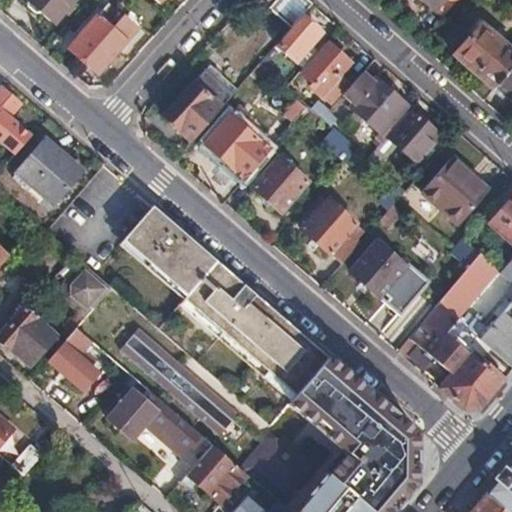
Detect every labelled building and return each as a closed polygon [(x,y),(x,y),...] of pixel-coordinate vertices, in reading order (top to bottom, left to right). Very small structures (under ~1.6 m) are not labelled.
[(25,0),(53,23),(73,0),(25,0)] [(310,5),(304,0),(287,0),(275,15),(290,28),(310,5)] [(438,6),(448,14),(459,0),(420,0),(434,11),(438,6)] [(69,49),(83,61),(121,18),(108,6),(69,49)] [(121,18),(83,61),(98,74),(136,30),(121,18)] [(305,19),(278,51),(294,65),(318,37),(314,32),(316,29),(305,19)] [(452,57),(482,84),(491,91),(493,88),(511,67),(511,54),(481,27),(452,57)] [(349,63),(326,43),(298,75),(310,86),(308,89),(320,99),(322,98),(329,104),(345,84),(338,77),(349,63)] [(280,65),(268,54),(259,65),(271,76),(280,65)] [(511,67),(493,88),(511,103),(511,67)] [(204,74),(231,97),(236,91),(210,68),(204,74)] [(162,118),(191,143),(231,97),(204,74),(203,72),(162,118)] [(373,140),(378,145),(390,131),(386,128),(404,107),(371,79),(367,83),(359,75),(341,96),(350,104),(346,108),(377,135),(373,140)] [(482,84),(473,94),(482,102),(491,91),(482,84)] [(19,150),(30,137),(8,117),(19,105),(0,88),(0,141),(15,154),(19,150)] [(283,116),(292,124),(306,107),(297,99),(283,116)] [(310,110),(320,120),(327,111),(317,102),(310,110)] [(203,147),(243,181),(269,151),(229,117),(203,147)] [(378,145),(376,147),(386,155),(395,146),(415,163),(438,137),(418,119),(408,129),(399,121),(390,131),(378,145)] [(331,130),(320,141),(341,160),(351,148),(331,130)] [(46,142),(18,174),(52,203),(80,171),(46,142)] [(276,159),(252,188),(280,213),(305,184),(276,159)] [(449,159),(420,192),(457,226),(486,192),(449,159)] [(404,193),(395,185),(380,203),(388,210),(390,208),(397,200),(404,193)] [(466,235),(453,250),(451,253),(468,268),(478,256),(496,271),(499,273),(511,258),(511,197),(489,226),(511,244),(511,248),(505,256),(488,243),(482,250),(466,235)] [(300,231),(340,265),(354,249),(343,240),(355,225),(326,201),(300,231)] [(215,263),(151,208),(122,241),(186,296),(215,263)] [(388,210),(378,222),(387,231),(399,216),(390,208),(388,210)] [(42,229),(35,224),(28,232),(34,238),(42,229)] [(376,243),(349,273),(399,317),(417,296),(416,295),(421,289),(403,273),(406,270),(376,243)] [(441,264),(458,280),(468,268),(451,253),(441,264)] [(458,280),(438,304),(456,319),(496,271),(478,256),(468,268),(458,280)] [(511,284),(511,258),(499,273),(511,284)] [(215,263),(186,296),(184,300),(242,351),(295,395),(326,359),(282,321),(215,263)] [(111,289),(82,264),(65,284),(66,301),(86,318),(94,308),(111,289)] [(416,295),(417,296),(425,287),(406,270),(403,273),(421,289),(416,295)] [(478,342),(511,370),(511,369),(511,300),(486,331),(473,321),(467,328),(479,339),(478,342)] [(449,376),(438,389),(464,411),(478,409),(511,370),(478,342),(479,339),(467,328),(456,319),(438,304),(407,340),(449,376)] [(47,346),(55,354),(64,343),(24,309),(0,335),(0,341),(10,350),(12,348),(31,364),(47,346)] [(68,327),(73,332),(75,330),(80,324),(74,319),(68,327)] [(138,329),(120,350),(220,436),(238,416),(138,329)] [(55,354),(48,362),(82,391),(98,373),(91,367),(96,362),(86,354),(83,358),(79,354),(89,342),(75,330),(73,332),(64,343),(55,354)] [(91,367),(98,373),(110,360),(93,345),(86,354),(96,362),(91,367)] [(295,395),(286,405),(345,455),(326,477),(323,474),(293,511),(389,511),(412,485),(414,435),(326,359),(295,395)] [(129,439),(133,434),(142,424),(152,432),(163,419),(130,391),(105,419),(129,439)] [(193,430),(170,411),(165,417),(172,424),(166,432),(181,445),(193,430)] [(0,443),(12,430),(0,419),(0,443)] [(142,424),(133,434),(142,443),(152,432),(142,424)] [(164,474),(178,485),(183,479),(187,475),(211,446),(193,430),(181,445),(185,449),(164,474)] [(284,440),(266,440),(240,471),(251,480),(259,471),(287,497),(314,467),(284,440)] [(28,444),(10,466),(21,476),(40,454),(28,444)] [(223,479),(233,466),(211,446),(187,475),(194,481),(219,503),(233,487),(223,479)] [(469,511),(511,511),(511,459),(484,492),(485,494),(469,511)] [(187,475),(183,479),(190,485),(194,481),(187,475)] [(230,511),(254,511),(241,500),(230,511)]
